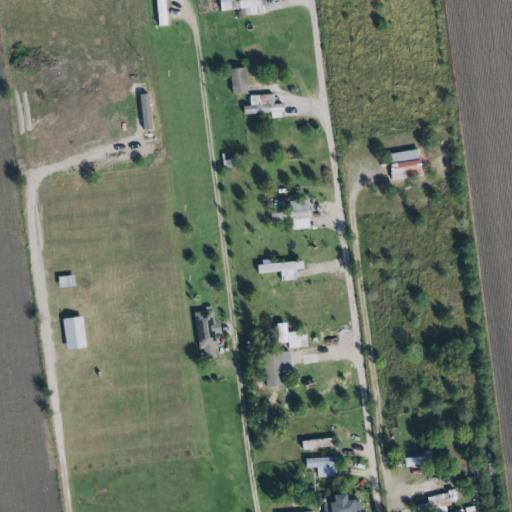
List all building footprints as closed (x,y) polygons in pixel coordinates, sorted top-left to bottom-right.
[(151,0),(153,27),(162,26),(160,0),(151,0)] [(215,0),(216,11),(241,10),(241,16),(253,15),(252,7),(261,7),(260,0),(235,0),(230,0),(215,0)] [(240,68),(225,71),(228,95),(244,92),(240,68)] [(278,104),(271,104),(270,95),(245,96),(246,106),(239,107),(239,115),(267,114),(267,119),(279,119),(278,104)] [(387,181),(417,177),(414,151),(384,154),(387,181)] [(285,202),(286,213),(267,214),(267,224),(287,223),(287,231),(306,230),(305,201),(285,202)] [(298,262),(266,264),(266,262),(252,263),(253,274),(277,273),(277,282),(292,281),(292,271),(299,270),(298,262)] [(70,276),(54,278),(55,289),(71,287),(70,276)] [(187,313),(208,310),(210,325),(215,324),(216,335),(211,335),(213,347),(208,348),(209,360),(198,362),(197,352),(192,352),(187,313)] [(63,351),(83,348),(78,317),(58,320),(63,351)] [(283,344),(283,324),(273,324),(273,344),(283,344)] [(284,333),(285,349),(304,348),(303,332),(284,333)] [(260,354),(261,388),(278,388),(278,373),(287,373),(286,353),(260,354)] [(299,452),(331,447),(330,438),(297,442),(299,452)] [(443,511),(443,505),(455,503),(454,493),(423,496),(425,511),(434,510),(434,511),(443,511)] [(357,511),(356,500),(341,502),(340,495),(327,497),(329,503),(320,505),(321,511),(357,511)]
